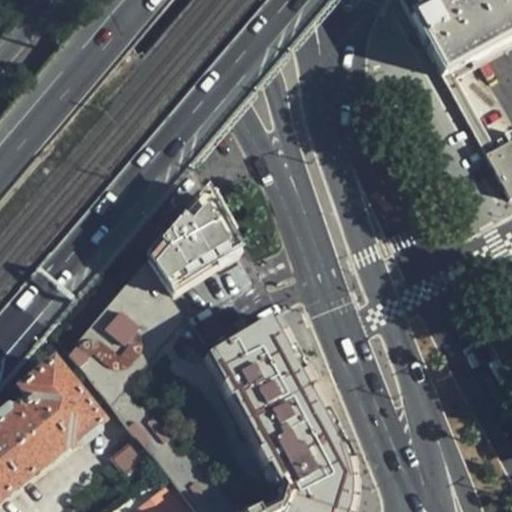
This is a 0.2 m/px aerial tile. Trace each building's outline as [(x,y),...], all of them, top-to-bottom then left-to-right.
[(511,0),(402,0),(399,4),(424,49),(510,204),(511,202),(511,141),(497,150),(456,78),(511,46),(511,0)] [(161,292),(232,248),(219,226),(205,201),(147,272),(161,292)] [(282,341),(269,317),(206,355),(191,335),(147,362),(138,350),(182,323),(161,292),(147,272),(77,358),(170,486),(188,511),(351,511),(352,509),(353,507),(353,505),(353,503),(353,500),(354,498),(354,496),(354,494),(354,491),(355,489),(354,487),(354,485),(353,470),(282,341)] [(147,362),(191,335),(182,323),(138,350),(147,362)] [(0,507),(25,489),(70,455),(73,458),(105,432),(58,370),(52,370),(23,392),(33,405),(0,430),(0,507)] [(130,476),(139,488),(157,473),(148,462),(130,476)] [(188,511),(170,486),(136,511),(188,511)]
